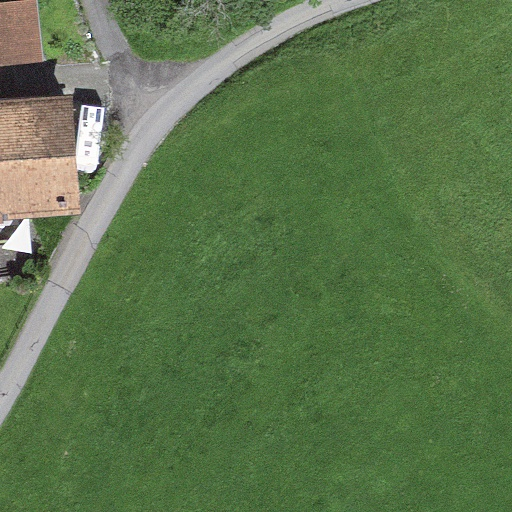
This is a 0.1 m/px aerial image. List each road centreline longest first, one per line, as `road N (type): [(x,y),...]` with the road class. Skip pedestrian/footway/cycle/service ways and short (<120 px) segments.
road 1 (unclassified): [(349,0),(261,40),(163,122),(97,217),(0,401)]
road 2 (track): [(163,122),(118,67),(92,0)]
